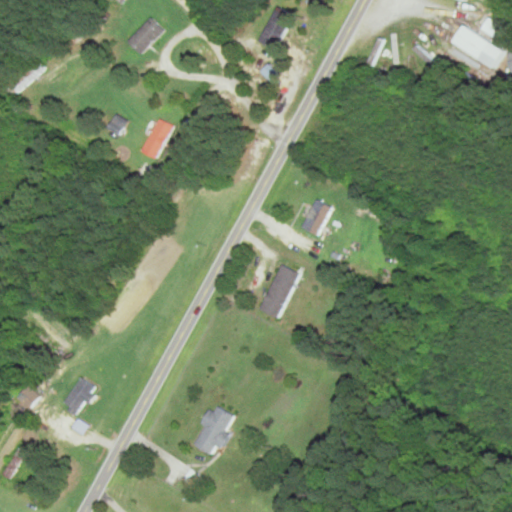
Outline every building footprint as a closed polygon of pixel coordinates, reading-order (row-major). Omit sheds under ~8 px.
[(276,50),(296,15),(280,6),(261,41),(276,50)] [(506,26),(487,16),(480,29),(500,39),(506,26)] [(167,31),(153,17),(129,41),(143,55),(167,31)] [(453,43),(482,60),(493,43),(464,25),(453,43)] [(18,86),(25,93),(46,70),(39,63),(18,86)] [(121,136),(130,122),(118,114),(109,128),(121,136)] [(144,152),(159,160),(175,126),(160,119),(144,152)] [(335,211),(319,200),(302,225),(318,236),(335,211)] [(302,274),(281,265),(261,311),(282,320),(302,274)] [(99,389),(85,378),(65,405),(79,416),(99,389)] [(194,444),(214,455),(218,447),(220,448),(237,417),(219,407),(216,414),(212,412),(194,444)]
